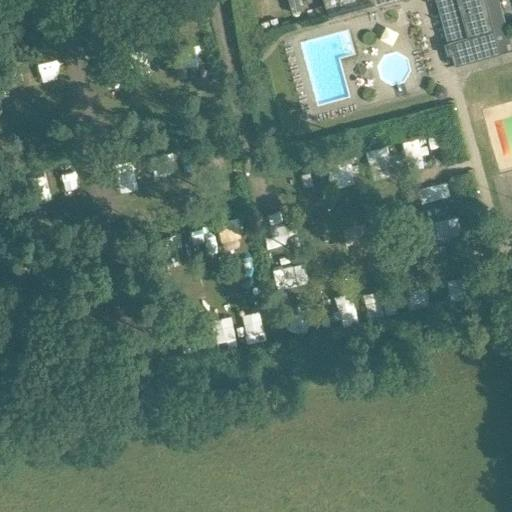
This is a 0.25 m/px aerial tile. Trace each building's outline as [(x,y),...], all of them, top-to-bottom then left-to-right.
[(301,9),(298,0),(287,0),(291,12),(301,9)] [(323,0),(329,20),(400,0),(323,0)] [(436,0),(447,43),(459,39),(462,51),(450,54),(454,66),(501,53),(486,0),(436,0)] [(511,0),(486,0),(501,53),(511,49),(511,0)] [(228,260),(256,252),(252,235),(224,242),(228,260)] [(275,339),(274,320),(242,322),(243,341),(275,339)]
